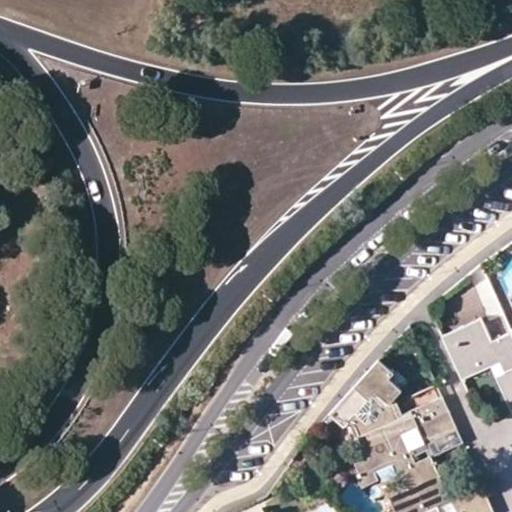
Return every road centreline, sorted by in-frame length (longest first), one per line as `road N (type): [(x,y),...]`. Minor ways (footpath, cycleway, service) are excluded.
road 1 (primary): [(60,511),(302,227),(399,140),(511,65)]
road 2 (residential): [(511,117),(443,161),(328,270),(144,511)]
road 3 (primary): [(0,26),(117,67),(241,92),(339,91),(511,52)]
road 4 (primary): [(0,38),(76,144),(101,223),(104,263),(101,304),(68,388),(40,430),(0,467)]
road 5 (residential): [(179,511),(352,306),(511,169)]
